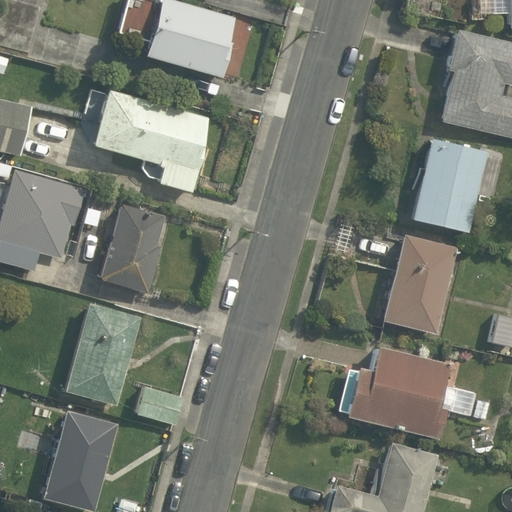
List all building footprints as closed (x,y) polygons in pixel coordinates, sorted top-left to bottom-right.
[(47,0),(2,0),(0,8),(0,46),(33,56),(47,0)] [(151,32),(148,40),(144,56),(222,77),(239,18),(175,0),(156,0),(155,5),(138,0),(137,0),(131,26),(151,32)] [(511,0),(502,0),(505,34),(511,33),(511,0)] [(511,43),(454,30),(445,70),(450,71),(438,122),(511,139),(511,98),(498,95),(501,83),(511,85),(511,43)] [(106,92),(92,149),(162,166),(157,186),(192,194),(211,117),(106,92)] [(28,105),(0,99),(0,153),(18,157),(28,105)] [(493,148),(432,131),(407,219),(468,236),(493,148)] [(0,214),(0,262),(31,271),(35,256),(57,262),(68,225),(77,228),(88,191),(13,170),(14,165),(0,160),(0,177),(10,180),(0,214)] [(145,295),(161,218),(117,209),(101,286),(145,295)] [(459,248),(401,233),(378,321),(436,337),(459,248)] [(113,406),(138,321),(86,306),(62,391),(113,406)] [(511,344),(511,312),(493,309),(487,343),(511,348),(511,344)] [(456,365),(373,344),(367,368),(342,362),(329,414),(438,440),(445,410),(469,415),(477,384),(453,379),(456,365)] [(85,511),(93,511),(116,424),(65,411),(42,501),(85,511)] [(423,511),(438,450),(384,438),(372,494),(323,483),(316,511),(423,511)]
